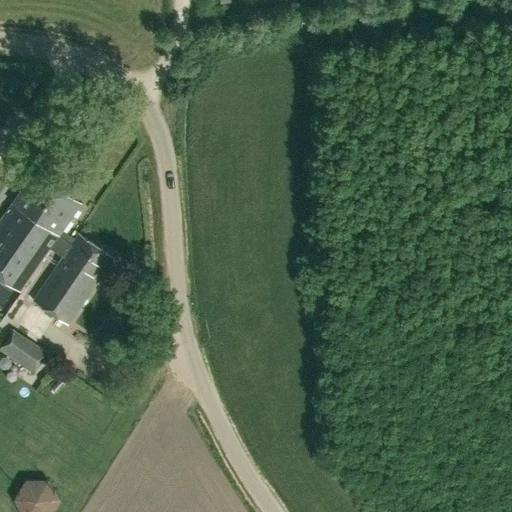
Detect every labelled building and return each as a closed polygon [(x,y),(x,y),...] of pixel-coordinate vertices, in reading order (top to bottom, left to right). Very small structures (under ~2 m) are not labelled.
[(51,247),(63,229),(82,202),(35,170),(0,221),(0,277),(21,291),(51,247)] [(76,238),(63,229),(51,247),(64,256),(34,300),(69,324),(115,256),(80,233),(76,238)] [(106,330),(121,333),(123,318),(108,316),(106,330)] [(14,328),(0,348),(0,350),(33,374),(48,352),(14,328)] [(52,387),(57,392),(64,384),(59,380),(52,387)]
